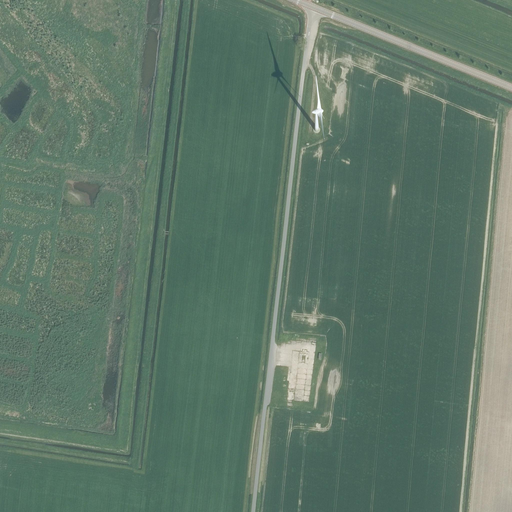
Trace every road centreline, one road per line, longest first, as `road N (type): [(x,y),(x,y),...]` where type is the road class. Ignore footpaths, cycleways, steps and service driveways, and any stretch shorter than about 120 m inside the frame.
road 1 (unclassified): [(250,511),(311,7)]
road 2 (secondary): [(511,89),(311,7)]
